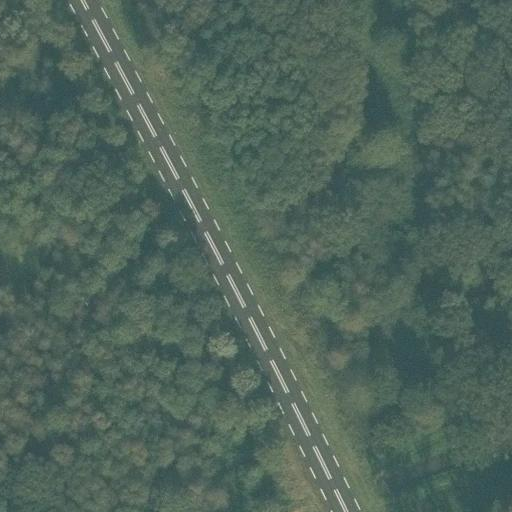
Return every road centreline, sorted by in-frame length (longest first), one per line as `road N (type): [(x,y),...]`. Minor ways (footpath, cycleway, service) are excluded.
road 1 (primary): [(343,511),(78,0)]
road 2 (track): [(385,511),(432,488),(511,471)]
